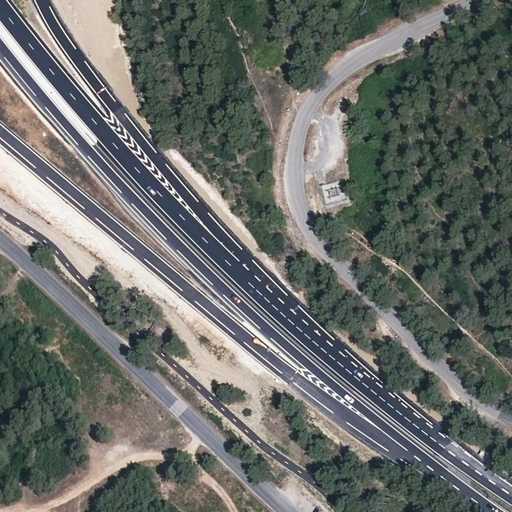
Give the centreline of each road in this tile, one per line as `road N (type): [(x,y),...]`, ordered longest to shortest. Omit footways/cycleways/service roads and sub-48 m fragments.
road 1 (tertiary): [(511,420),(449,378),(331,262),(292,190),(290,151),(325,85),(352,59),(477,0)]
road 2 (primary): [(0,46),(134,207),(405,453)]
road 3 (primary): [(0,132),(290,376),(405,453)]
road 4 (primary): [(308,340),(173,211),(0,9)]
road 5 (primary): [(308,340),(149,149),(39,0)]
road 6 (tertiary): [(285,511),(0,238)]
road 7 (primary): [(511,495),(308,340)]
road 8 (track): [(37,510),(135,457),(208,440)]
